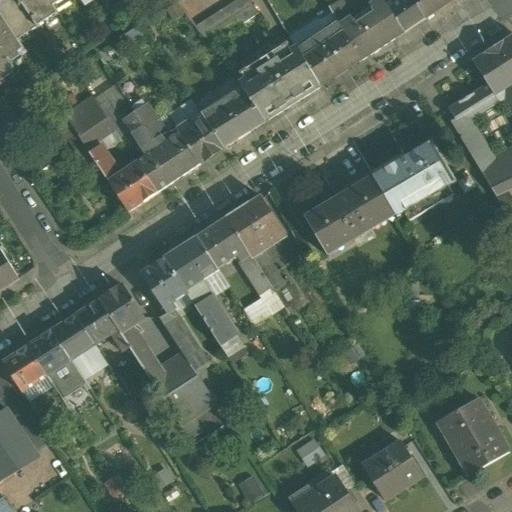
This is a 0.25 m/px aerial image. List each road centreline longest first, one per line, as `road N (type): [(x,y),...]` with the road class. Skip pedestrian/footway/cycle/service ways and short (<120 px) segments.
road 1 (residential): [(71,288),(511,8)]
road 2 (residential): [(71,288),(0,173)]
